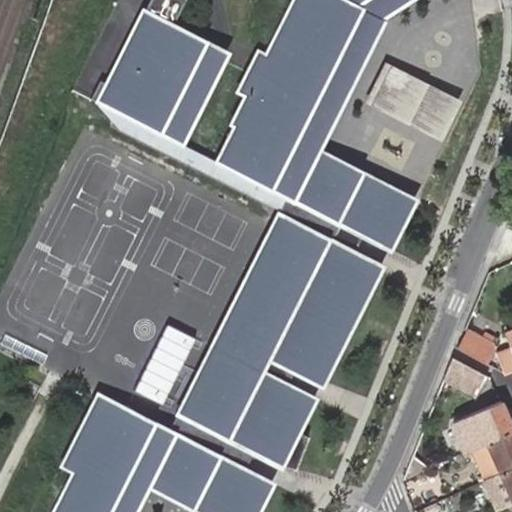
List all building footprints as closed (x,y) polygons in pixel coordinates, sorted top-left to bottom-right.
[(320,374),(348,317),(340,313),(349,296),(374,291),(391,268),(370,252),(332,234),(341,217),(378,235),(400,190),(340,160),(337,166),(321,159),(315,170),(302,163),(317,132),(309,129),(365,16),(348,8),(351,0),(354,0),(363,4),(369,0),(283,0),(259,50),(252,47),(233,85),(241,89),(227,118),(231,120),(214,155),(288,191),(281,205),(280,208),(289,212),(191,411),(182,407),(171,429),(100,395),(66,465),(77,471),(57,511),(120,511),(139,474),(149,479),(159,458),(175,466),(164,486),(216,511),(242,511),(261,474),(221,454),(230,438),(269,459),(295,463),(310,432),(287,421),(290,415),(301,420),(315,391),(267,370),(274,356),(320,374)] [(174,0),(140,0),(102,77),(94,74),(85,92),(127,112),(164,131),(203,48),(207,38),(166,18),(174,0)] [(281,205),(288,191),(214,155),(174,136),(214,54),(203,48),(164,131),(127,112),(120,125),(281,205)] [(454,94),(387,61),(371,93),(438,126),(454,94)] [(169,323),(138,389),(166,403),(198,337),(169,323)] [(499,351),(469,333),(459,351),(490,368),(499,351)] [(511,436),(511,420),(504,403),(497,406),(476,415),(459,422),(456,429),(467,455),(489,446),(511,436)] [(503,477),(511,473),(511,436),(489,446),(491,449),(478,455),(490,483),(503,477)] [(440,473),(413,485),(418,497),(416,498),(423,511),(455,498),(449,484),(445,485),(440,473)] [(511,496),(511,473),(503,477),(511,496)]
